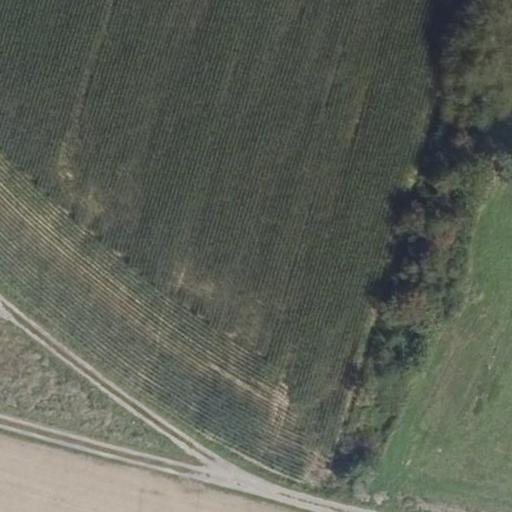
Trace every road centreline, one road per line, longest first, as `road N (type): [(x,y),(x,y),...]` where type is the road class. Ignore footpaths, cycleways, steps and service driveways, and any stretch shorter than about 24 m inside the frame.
road 1 (track): [(0,413),(348,511)]
road 2 (track): [(0,307),(268,495)]
